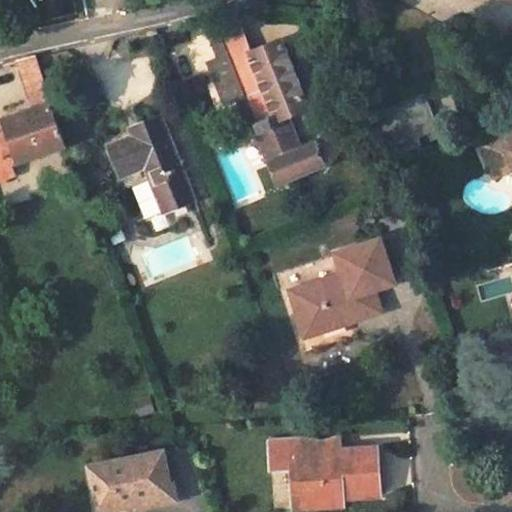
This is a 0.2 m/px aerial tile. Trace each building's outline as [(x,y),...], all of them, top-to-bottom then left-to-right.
[(70,10),(67,0),(31,0),(34,12),(44,9),(45,16),(70,10)] [(305,105),(281,44),(249,56),(236,19),(216,26),(219,33),(243,97),(276,182),(323,164),(314,142),(299,150),(285,114),(305,105)] [(194,70),(209,110),(243,97),(219,33),(167,52),(176,77),(194,70)] [(18,61),(35,109),(2,121),(4,127),(0,128),(0,152),(3,152),(7,166),(66,145),(37,56),(18,61)] [(194,198),(161,114),(139,121),(143,129),(132,133),(108,141),(118,168),(142,160),(162,210),(194,198)] [(143,129),(139,121),(128,125),(132,133),(143,129)] [(511,129),(476,144),(490,178),(510,170),(511,175),(511,129)] [(0,179),(11,176),(7,166),(3,152),(0,152),(0,179)] [(77,199),(62,204),(70,226),(86,220),(77,199)] [(389,285),(376,240),(332,255),(338,276),(283,293),(291,317),(304,313),(311,333),(376,312),(370,291),(389,285)] [(297,338),(311,333),(304,313),(291,317),(297,338)] [(336,452),(335,438),(316,444),(296,439),(297,455),(336,452)] [(374,498),(371,448),(336,452),(297,455),(283,456),(287,505),(337,501),(374,498)] [(104,511),(168,498),(159,452),(87,467),(95,511),(104,511)] [(337,511),(337,501),(287,505),(287,511),(337,511)]
